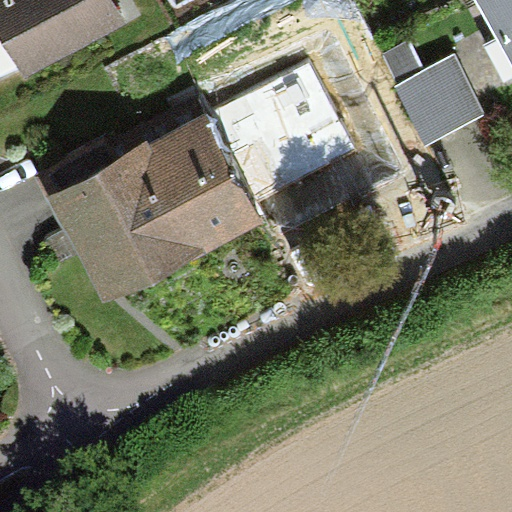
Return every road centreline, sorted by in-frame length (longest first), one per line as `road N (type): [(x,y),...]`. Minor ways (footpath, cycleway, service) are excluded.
road 1 (residential): [(84,432),(225,349),(511,213)]
road 2 (residential): [(84,432),(38,367),(0,284)]
